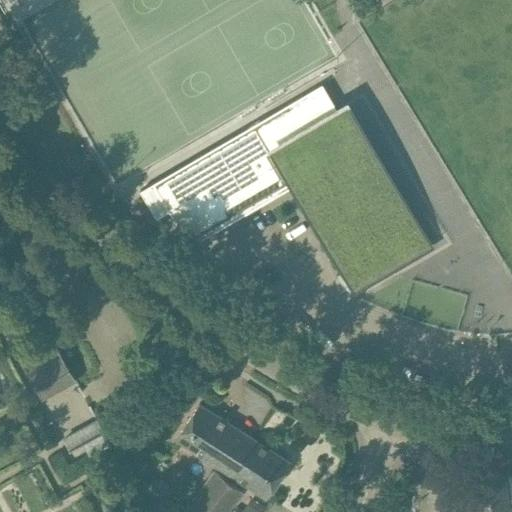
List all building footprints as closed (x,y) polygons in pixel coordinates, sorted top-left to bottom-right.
[(157,217),(169,210),(190,245),(300,181),(361,284),(420,250),(322,83),(140,189),(157,217)] [(41,397),(58,388),(75,378),(54,339),(36,349),(20,358),(41,397)] [(177,438),(231,473),(253,437),(199,403),(177,438)] [(91,454),(93,452),(111,443),(98,420),(64,439),(70,449),(84,441),(91,454)] [(290,462),(253,437),(231,473),(268,497),(290,462)] [(133,458),(147,452),(142,441),(129,448),(133,458)] [(216,470),(183,511),(227,511),(243,491),(228,479),(216,470)] [(469,476),(472,511),(511,511),(511,504),(509,472),(469,476)] [(250,511),(262,511),(267,505),(252,496),(244,509),(250,511)]
